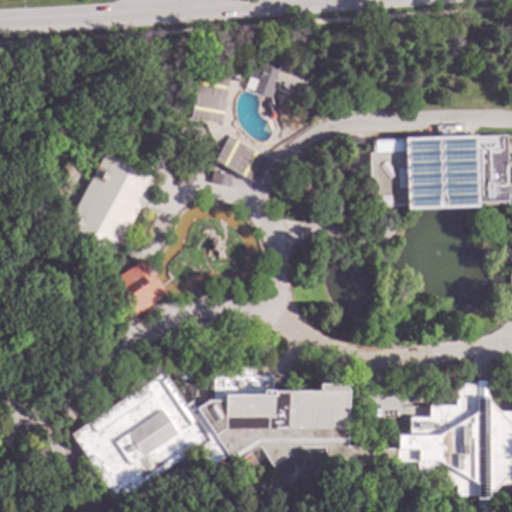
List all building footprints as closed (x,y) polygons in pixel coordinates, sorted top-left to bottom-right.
[(277,65),(268,87),(272,89),(268,99),(250,92),(253,83),(244,79),(248,68),(257,72),(262,59),(277,65)] [(506,205),(475,206),(475,208),(404,210),(404,209),(372,210),(371,197),(368,197),(366,154),(370,154),(369,141),(504,136),(506,205)] [(361,149),(345,150),(345,138),(360,138),(361,149)] [(153,181),(103,154),(60,235),(109,262),(117,247),(120,248),(123,243),(127,236),(124,234),(138,208),(141,210),(145,203),(148,197),(145,195),(153,181)] [(229,176),(211,171),(208,183),(226,188),(229,176)] [(195,180),(175,188),(173,183),(193,175),(195,180)] [(145,266),(155,266),(153,278),(164,295),(123,323),(100,288),(116,277),(141,260),(145,266)] [(160,372),(167,382),(183,406),(188,402),(221,402),(221,396),(260,396),(260,391),(315,392),(315,385),(340,385),(344,390),(344,448),(370,447),(370,450),(395,449),(395,437),(407,437),(407,418),(426,418),(426,407),(453,406),(453,385),(473,385),(473,381),(485,381),(485,401),(497,412),(511,412),(511,485),(498,485),(486,498),(486,511),(474,511),(474,498),(474,497),(453,497),(453,485),(434,486),(434,474),(414,474),(414,462),(395,463),(395,461),(369,462),(369,466),(346,466),(346,463),(328,463),(321,453),(321,448),(317,448),(285,448),(285,452),(288,456),(270,468),(263,457),(249,467),(250,469),(247,471),(245,468),(237,474),(224,457),(207,468),(195,450),(115,504),(68,435),(160,372)]
